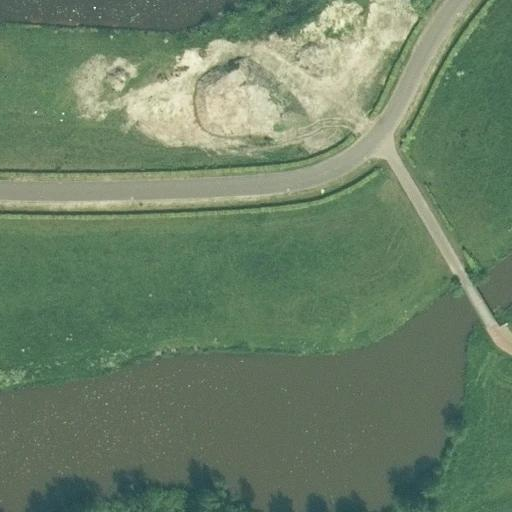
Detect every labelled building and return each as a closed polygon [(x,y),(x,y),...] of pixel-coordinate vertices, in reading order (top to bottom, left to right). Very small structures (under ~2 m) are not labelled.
[(316,0),(311,7),(341,33),(349,24),(369,41),(395,10),(382,0),(335,0),(332,4),(326,0),(316,0)] [(309,27),(287,53),(300,64),(291,74),(294,77),(297,80),(304,85),(307,88),(310,91),(319,80),(330,89),(352,63),(309,27)] [(223,93),(208,98),(218,124),(233,119),(230,111),(237,108),(246,131),(279,119),(259,66),(226,79),(232,96),(225,98),(223,93)] [(10,85),(10,114),(18,114),(18,122),(42,122),(42,120),(50,120),(50,83),(42,83),(42,68),(18,68),(18,85),(10,85)] [(161,94),(158,94),(159,109),(161,109),(161,124),(163,124),(163,129),(180,129),(180,131),(195,131),(195,126),(207,126),(204,93),(192,93),(192,81),(160,82),(161,94)] [(62,93),(62,113),(78,113),(78,139),(102,139),(102,89),(78,89),(78,93),(62,93)] [(102,89),(102,139),(126,139),(126,113),(144,113),(144,93),(125,93),(125,89),(102,89)] [(126,289),(126,320),(168,320),(168,260),(142,260),(142,289),(126,289)] [(168,260),(168,320),(206,320),(206,295),(194,295),(194,260),(168,260)] [(59,273),(59,334),(88,334),(88,308),(101,308),(101,273),(59,273)] [(0,282),(0,336),(27,336),(26,283),(0,282)]
